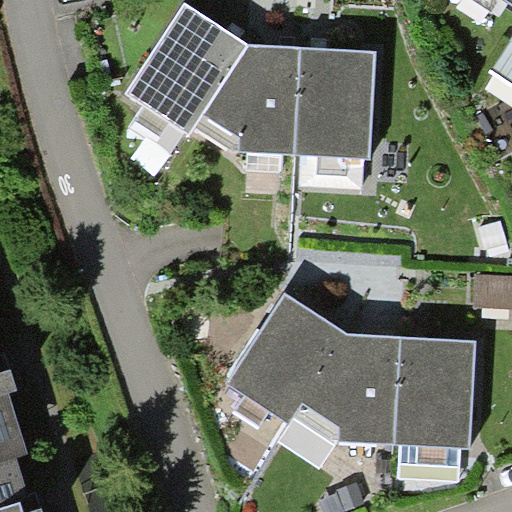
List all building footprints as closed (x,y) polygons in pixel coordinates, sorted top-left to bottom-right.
[(511,0),(495,0),(511,10),(511,41),(509,47),(511,49),(511,0)] [(206,120),(238,141),(238,156),(294,158),(299,54),(249,51),(184,9),(125,103),(191,142),(206,120)] [(377,58),(299,54),(294,158),(372,165),(377,58)] [(303,410),(338,432),(338,448),(397,451),(402,344),(348,341),(285,299),(227,389),(291,433),(303,410)] [(477,347),(402,344),(397,451),(471,454),(477,347)] [(0,365),(0,511),(30,511),(17,467),(30,463),(0,365)]
